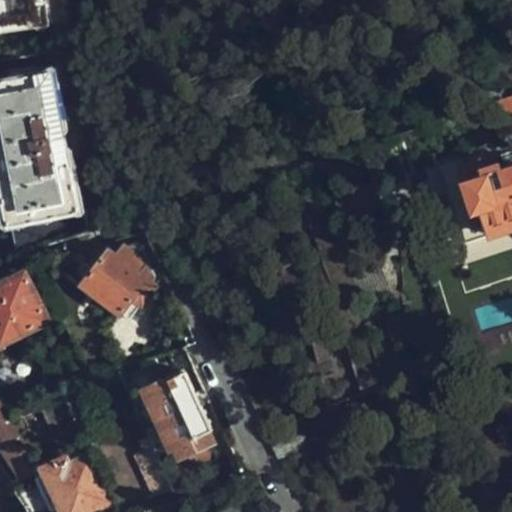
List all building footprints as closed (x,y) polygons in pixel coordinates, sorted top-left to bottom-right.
[(0,0),(0,30),(53,23),(49,0),(0,0)] [(0,82),(36,75),(32,54),(0,58),(0,82)] [(19,251),(27,249),(21,222),(81,209),(53,72),(36,75),(0,82),(0,227),(13,225),(19,251)] [(511,126),(511,93),(489,101),(499,131),(511,126)] [(457,166),(478,159),(476,153),(438,167),(466,242),(489,233),(479,207),(473,210),(457,166)] [(489,233),(511,224),(511,164),(498,170),(496,164),(481,169),(478,159),(457,166),(473,210),(479,207),(489,233)] [(85,284),(124,313),(137,295),(147,302),(158,286),(154,283),(155,280),(158,278),(153,266),(149,267),(147,264),(153,258),(150,247),(139,240),(123,248),(117,256),(110,251),(85,284)] [(47,318),(25,274),(0,287),(0,333),(5,341),(47,318)] [(137,295),(124,313),(133,320),(147,302),(137,295)] [(214,429),(188,372),(148,390),(175,447),(179,445),(184,455),(213,441),(209,432),(214,429)] [(0,456),(19,485),(40,476),(42,476),(38,466),(43,464),(3,400),(0,401),(0,456)] [(271,441),(279,459),(312,447),(305,430),(271,441)] [(42,476),(40,476),(53,509),(64,505),(67,511),(86,511),(112,502),(92,455),(71,465),(68,459),(47,468),(48,472),(42,476)] [(278,511),(270,493),(228,511),(278,511)]
